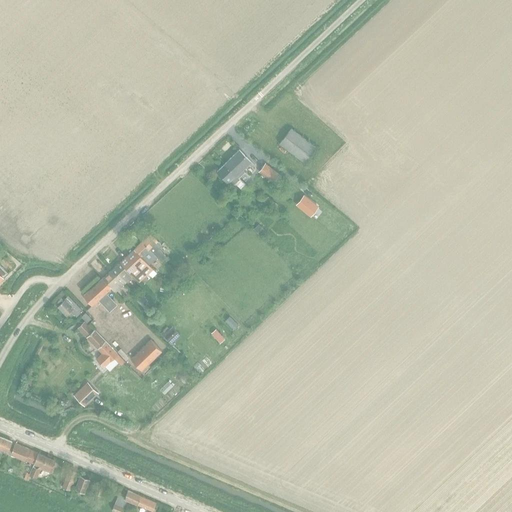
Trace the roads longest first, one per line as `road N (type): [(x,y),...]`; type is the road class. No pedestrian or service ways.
road 1 (residential): [(0,357),(36,305),(273,81)]
road 2 (residential): [(193,511),(0,425)]
